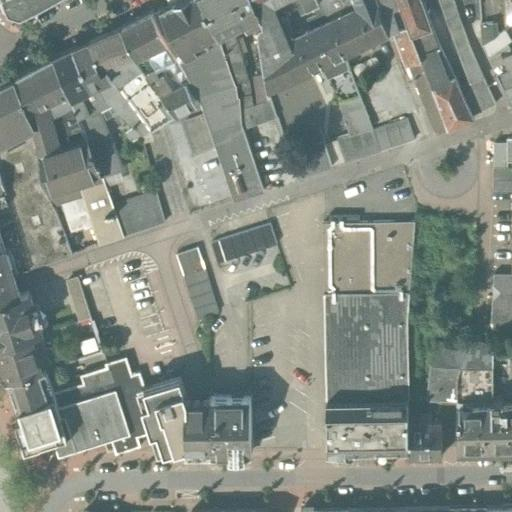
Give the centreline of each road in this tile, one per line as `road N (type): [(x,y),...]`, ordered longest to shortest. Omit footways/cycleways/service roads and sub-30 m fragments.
road 1 (residential): [(416,183),(149,269)]
road 2 (residential): [(149,269),(194,399),(199,511)]
road 3 (residential): [(0,89),(178,0)]
road 4 (residential): [(149,269),(11,315)]
